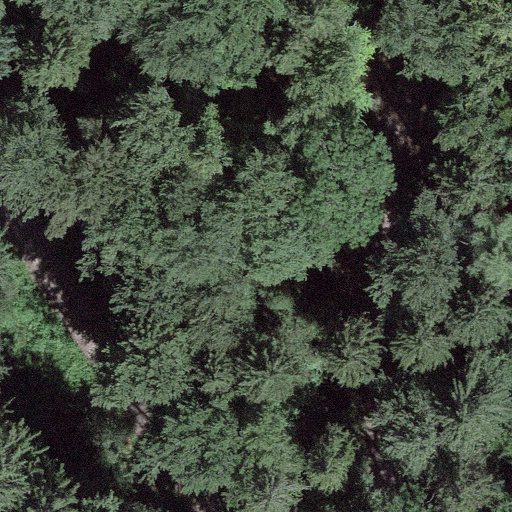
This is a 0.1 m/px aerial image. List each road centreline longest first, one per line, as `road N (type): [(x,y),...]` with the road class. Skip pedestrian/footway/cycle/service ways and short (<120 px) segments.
road 1 (track): [(402,511),(371,70),(427,0)]
road 2 (track): [(226,511),(0,157)]
